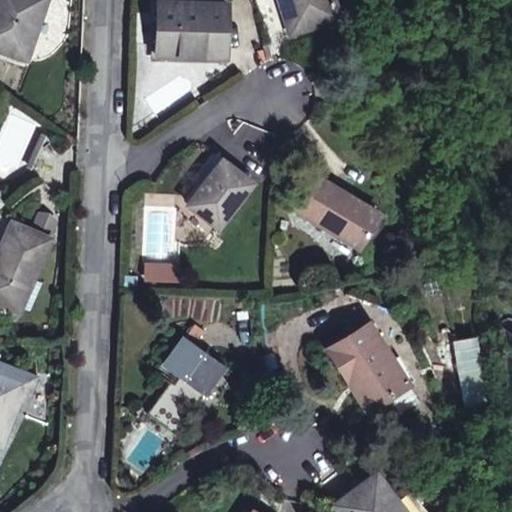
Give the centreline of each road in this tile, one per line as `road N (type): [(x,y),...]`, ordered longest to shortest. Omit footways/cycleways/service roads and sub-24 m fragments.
road 1 (residential): [(99,501),(120,0)]
road 2 (unknown): [(112,192),(163,172),(214,137),(294,120)]
road 3 (residential): [(133,511),(235,457),(296,439)]
